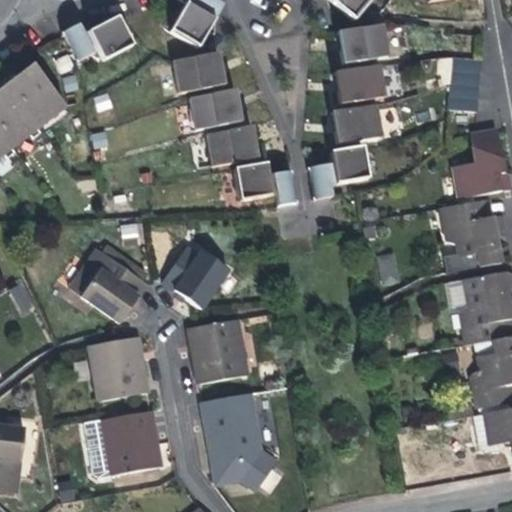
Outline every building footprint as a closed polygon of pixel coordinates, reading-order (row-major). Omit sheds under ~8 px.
[(209,0),(186,0),(186,1),(214,17),(220,6),(209,0)] [(367,0),(328,0),(339,9),(352,19),(367,0)] [(206,30),(214,17),(186,1),(169,31),(196,47),(206,30)] [(90,32),(100,51),(104,60),(132,46),(118,18),(107,23),(90,32)] [(100,51),(90,32),(84,34),(79,24),(62,33),(76,62),(100,51)] [(382,24),(336,32),(340,52),(342,64),(387,56),(382,24)] [(217,54),(170,62),(176,94),(222,86),(219,70),(217,54)] [(480,60),(451,58),(447,110),(476,112),(480,60)] [(0,158),(65,107),(31,65),(6,85),(0,89),(0,158)] [(384,97),(378,66),(333,73),(336,91),(338,105),(384,97)] [(232,92),(188,99),(193,131),(238,123),(235,106),(232,92)] [(380,138),(374,106),(330,113),(333,129),(335,145),(380,138)] [(250,128),(204,135),(210,167),(255,160),(252,138),(250,128)] [(458,199),(505,192),(503,175),(501,165),(496,129),(470,133),(474,164),(453,168),(458,199)] [(331,160),(331,164),(335,184),(366,178),(360,149),(330,154),(331,160)] [(329,185),(335,184),(331,164),(307,168),(313,200),(331,197),(329,185)] [(270,196),(266,176),(265,170),(264,165),(232,170),(238,201),(270,196)] [(266,176),(270,196),(275,195),(277,206),(295,203),(289,172),(266,176)] [(509,174),(503,175),(505,192),(511,191),(509,174)] [(478,220),(492,218),(489,200),(474,203),(478,220)] [(495,234),(492,218),(478,220),(474,203),(441,209),(447,242),(455,246),(457,258),(476,254),(478,267),(500,263),(497,245),(495,234)] [(501,216),(492,218),(495,234),(504,233),(501,216)] [(184,298),(201,310),(228,272),(199,251),(196,255),(185,248),(161,282),(184,298)] [(67,289),(80,298),(101,268),(103,270),(110,260),(95,249),(67,289)] [(377,256),(382,284),(399,282),(394,253),(377,256)] [(101,268),(80,298),(118,325),(132,305),(139,295),(146,285),(110,260),(103,270),(101,268)] [(511,318),(511,301),(507,303),(501,273),(479,277),(482,291),(464,295),(466,309),(458,311),(465,346),(491,341),(499,340),(495,321),(511,318)] [(511,276),(504,273),(501,273),(507,303),(511,301),(511,276)] [(461,280),(464,295),(482,291),(479,277),(461,280)] [(20,314),(34,308),(22,283),(9,289),(20,314)] [(511,320),(511,318),(495,321),(499,340),(511,337),(511,320)] [(238,321),(187,330),(192,360),(196,384),(247,376),(238,321)] [(511,337),(499,340),(491,341),(493,355),(475,358),(477,373),(470,375),(476,410),(482,408),(510,403),(506,387),(511,386),(511,337)] [(137,338),(87,346),(96,402),(147,393),(143,370),(137,338)] [(208,457),(259,449),(250,394),(199,401),(205,435),(208,435),(209,442),(206,442),(208,457)] [(511,410),(510,403),(482,408),(483,415),(511,410)] [(470,417),(468,405),(443,410),(445,421),(470,417)] [(511,409),(511,410),(483,415),(489,447),(511,443),(511,450),(511,409)] [(150,411),(100,421),(109,475),(160,467),(156,442),(150,411)] [(97,477),(109,475),(100,421),(83,424),(91,473),(97,477)] [(0,475),(12,477),(14,463),(19,463),(25,428),(0,424),(0,475)] [(277,464),(259,449),(208,457),(214,485),(236,481),(253,495),(277,464)] [(12,477),(0,475),(0,492),(14,495),(17,478),(12,477)] [(69,483),(59,484),(61,498),(70,497),(69,483)]
